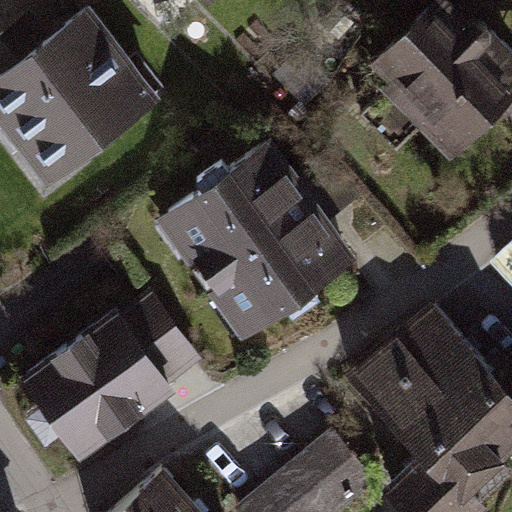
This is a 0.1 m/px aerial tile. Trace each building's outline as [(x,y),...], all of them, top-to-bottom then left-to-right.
[(201,0),(217,17),(233,0),(201,0)] [(511,60),(452,0),(440,0),(367,67),(452,160),(511,107),(511,60)] [(94,9),(0,77),(0,117),(51,188),(165,103),(94,9)] [(276,137),(157,221),(247,342),(363,263),(332,218),(359,200),(330,159),(304,176),(276,137)] [(511,235),(493,254),(511,273),(511,235)] [(206,359),(153,287),(24,377),(86,464),(180,392),(173,382),(206,359)] [(433,296),(346,372),(415,449),(383,478),(413,511),(465,511),(487,493),(475,480),(511,446),(511,343),(497,359),(433,296)] [(330,511),(380,470),(338,419),(234,503),(240,511),(330,511)] [(216,511),(165,454),(95,511),(216,511)]
